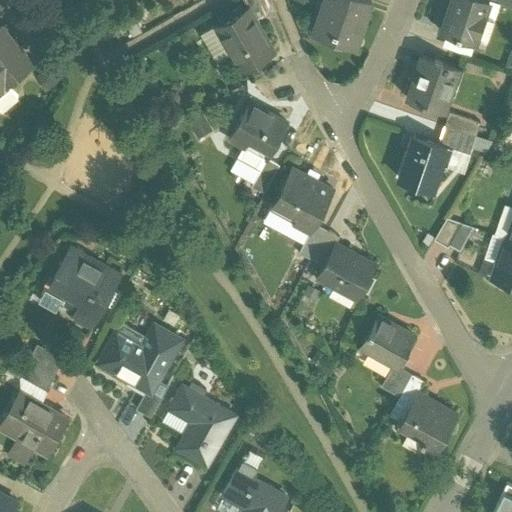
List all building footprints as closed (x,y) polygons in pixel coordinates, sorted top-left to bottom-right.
[(257,0),(245,0),(249,7),(250,6),(254,14),(262,9),(257,0)] [(272,0),(257,0),(262,9),(265,16),(277,10),(272,0)] [(372,0),(326,0),(316,28),(340,36),(338,41),(357,47),(373,0),(372,0)] [(487,0),(450,0),(440,31),(474,43),(489,0),(487,0)] [(249,7),(215,26),(241,72),(276,53),(254,14),(250,6),(249,7)] [(0,91),(32,65),(0,26),(0,91)] [(458,67),(421,56),(407,98),(444,111),(458,67)] [(288,123),(249,102),(230,139),(247,148),(250,142),(272,154),(288,123)] [(479,122),(448,111),(437,143),(447,146),(469,153),(479,122)] [(437,143),(413,135),(398,178),(417,185),(418,182),(433,187),(447,146),(437,143)] [(267,158),(252,187),(264,193),(279,165),(267,158)] [(310,231),(311,232),(316,224),(334,190),(292,169),(273,205),(297,218),(294,223),(310,231)] [(446,218),(433,239),(447,247),(449,245),(460,222),(446,218)] [(473,226),(460,222),(449,245),(460,250),(473,226)] [(298,253),(311,259),(326,230),(316,224),(311,232),(310,231),(298,253)] [(333,243),(334,244),(338,237),(326,230),(311,259),(322,265),(333,243)] [(511,239),(507,238),(505,237),(492,279),(511,286),(511,239)] [(322,265),(315,277),(357,299),(375,265),(334,244),(333,243),(322,265)] [(120,275),(71,248),(51,284),(82,302),(74,316),(91,325),(120,275)] [(377,315),(360,345),(393,364),(397,366),(414,336),(377,315)] [(143,345),(116,331),(99,362),(149,390),(151,392),(181,339),(155,324),(143,345)] [(64,358),(37,344),(27,365),(54,378),(64,358)] [(412,374),(397,366),(393,364),(380,387),(399,397),(412,374)] [(54,378),(27,365),(21,378),(47,391),(54,378)] [(412,374),(399,397),(389,415),(400,422),(417,392),(418,392),(424,381),(412,374)] [(235,415),(182,384),(169,407),(170,408),(191,420),(187,427),(176,446),(206,464),(235,415)] [(151,392),(149,390),(134,419),(146,425),(162,397),(151,392)] [(69,419),(20,391),(0,425),(49,453),(69,419)] [(403,442),(433,459),(457,414),(418,392),(417,392),(400,422),(398,425),(409,431),(403,442)] [(191,420),(170,408),(166,415),(187,427),(191,420)] [(257,476),(239,466),(223,493),(254,510),(253,511),(276,511),(286,496),(256,479),(257,476)] [(511,511),(511,485),(503,481),(488,511),(511,511)] [(0,492),(0,511),(11,511),(17,502),(0,492)]
